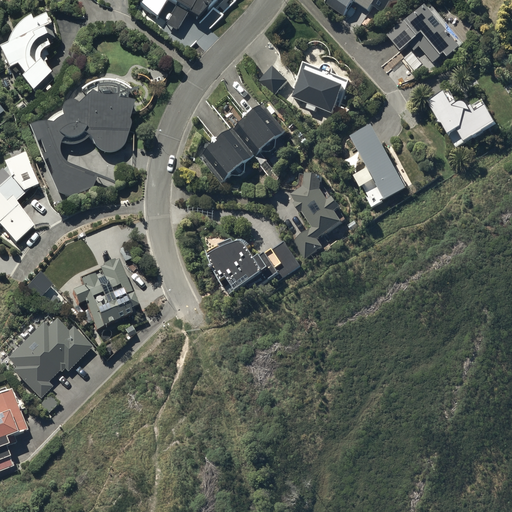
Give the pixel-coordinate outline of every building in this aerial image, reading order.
[(134,0),(133,1),(140,7),(139,7),(157,21),(168,3),(176,8),(164,27),(163,26),(159,33),(167,38),(172,31),(177,34),(187,17),(197,23),(209,11),(222,19),(223,17),(222,16),(236,3),(232,0),(134,0)] [(353,1),(369,11),(373,7),(384,14),(390,5),(400,3),(399,0),(328,0),(326,3),(344,15),(353,1)] [(397,28),(387,36),(401,54),(410,47),(415,53),(420,49),(434,66),(445,56),(448,61),(461,50),(460,49),(464,46),(430,5),(405,26),(404,24),(402,25),(398,20),(393,24),(397,28)] [(9,49),(0,53),(10,74),(18,70),(25,79),(22,82),(37,99),(55,82),(46,65),(48,64),(46,60),(49,58),(47,54),(51,52),(50,50),(54,48),(53,46),(56,44),(53,39),(55,38),(47,20),(34,26),(31,21),(31,22),(30,22),(29,23),(28,23),(27,23),(27,24),(26,24),(25,25),(24,25),(24,26),(23,26),(22,27),(21,28),(20,29),(19,29),(19,30),(18,31),(17,31),(17,32),(16,33),(15,34),(15,35),(14,36),(13,37),(13,38),(12,39),(12,40),(11,41),(11,42),(10,43),(10,44),(10,45),(9,46),(9,47),(9,48),(9,49)] [(274,98),(289,82),(273,67),(258,83),(274,98)] [(303,72),(293,99),(308,106),(306,110),(317,115),(319,110),(332,116),(344,90),(303,72)] [(458,107),(450,92),(427,104),(438,123),(437,126),(442,127),(455,150),(464,145),(465,146),(498,128),(484,102),(469,110),(469,109),(468,109),(468,108),(467,108),(467,107),(466,107),(465,106),(464,106),(463,106),(462,106),(461,106),(460,106),(459,106),(458,107)] [(40,125),(29,128),(57,195),(71,201),(92,192),(96,185),(97,177),(64,164),(59,151),(63,139),(76,139),(85,134),(91,139),(97,150),(110,155),(117,153),(124,148),(131,125),(130,125),(129,124),(134,108),(134,105),(127,103),(118,102),(108,100),(100,99),(91,95),(78,107),(73,104),(65,105),(60,113),(62,119),(52,125),(40,125)] [(212,140),(212,150),(201,159),(223,186),(287,135),(265,109),(256,116),(244,115),(243,125),(225,140),(212,140)] [(398,176),(373,130),(352,141),(368,171),(354,179),(361,191),(362,191),(372,210),(385,203),(385,204),(407,192),(405,189),(407,188),(400,175),(398,176)] [(17,205),(28,195),(28,194),(40,188),(25,157),(5,167),(7,171),(0,176),(0,227),(17,246),(35,230),(17,205)] [(304,190),(292,197),(296,204),(294,206),(300,216),(303,214),(312,230),(292,242),(305,261),(323,249),(319,242),(343,226),(342,225),(347,221),(341,212),(343,211),(334,200),(333,201),(323,187),(325,179),(306,176),(304,190)] [(285,242),(258,262),(246,246),(242,245),(237,246),(234,242),(221,247),(223,251),(219,253),(212,256),(210,257),(222,284),(229,280),(238,293),(248,286),(254,294),(277,277),(280,282),(302,267),(285,242)] [(142,316),(118,264),(71,284),(94,336),(142,316)] [(7,366),(42,402),(95,350),(60,315),(7,366)] [(0,473),(11,469),(0,441),(27,431),(12,394),(0,399),(0,473)]
